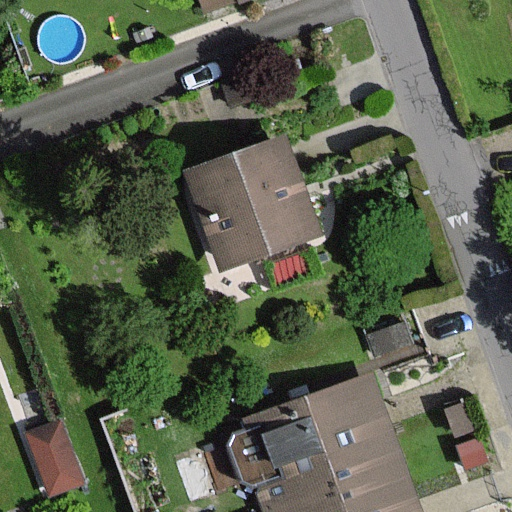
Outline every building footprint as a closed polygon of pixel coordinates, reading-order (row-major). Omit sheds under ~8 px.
[(233,0),(204,0),(209,10),(233,0)] [(192,173),(224,263),(317,231),(286,141),(192,173)] [(264,490),(260,491),(267,511),(405,463),(374,377),(248,421),(250,428),(236,433),(252,478),(259,476),(264,490)] [(26,433),(50,496),(84,484),(60,421),(26,433)] [(267,511),(422,511),(405,463),(267,511)]
